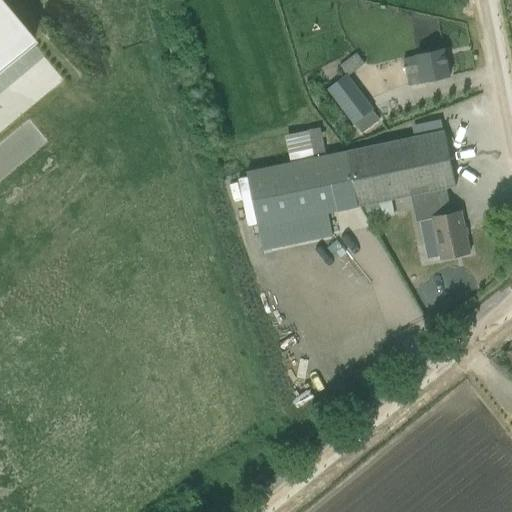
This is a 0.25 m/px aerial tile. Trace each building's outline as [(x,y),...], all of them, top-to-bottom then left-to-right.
[(409,85),(450,77),(444,48),(403,57),(409,85)] [(373,109),(348,76),(346,73),(326,89),(354,124),(373,109)] [(327,155),(321,132),(321,127),(309,130),(309,131),(286,136),(286,139),(291,162),(327,155)] [(328,212),(411,195),(438,190),(447,188),(456,186),(445,131),(425,135),(327,155),(291,162),(248,171),(260,227),(328,212)] [(420,221),(428,259),(440,256),(441,259),(470,253),(461,211),(452,213),(447,188),(438,190),(411,195),(416,221),(420,221)]
